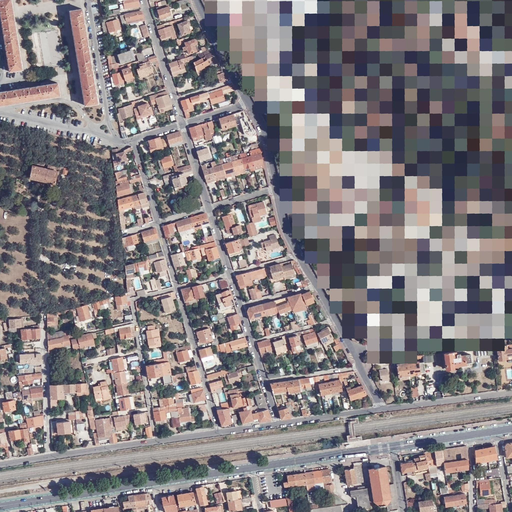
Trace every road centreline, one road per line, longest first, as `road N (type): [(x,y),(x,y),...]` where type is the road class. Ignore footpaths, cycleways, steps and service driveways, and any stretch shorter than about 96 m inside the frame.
road 1 (primary): [(251,467),(0,506)]
road 2 (residential): [(218,431),(175,288)]
road 3 (residential): [(48,456),(42,314)]
road 4 (primary): [(391,446),(251,467)]
road 5 (residential): [(511,391),(381,409)]
